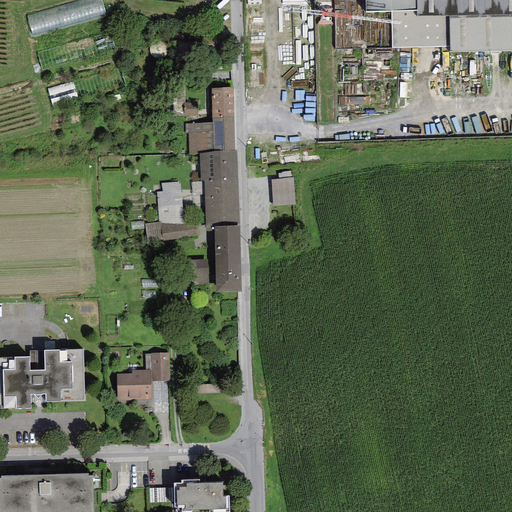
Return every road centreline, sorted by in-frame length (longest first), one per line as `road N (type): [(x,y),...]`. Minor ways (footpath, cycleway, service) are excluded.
road 1 (residential): [(254,451),(236,0)]
road 2 (unknown): [(511,103),(241,125)]
road 3 (residential): [(0,456),(254,451)]
